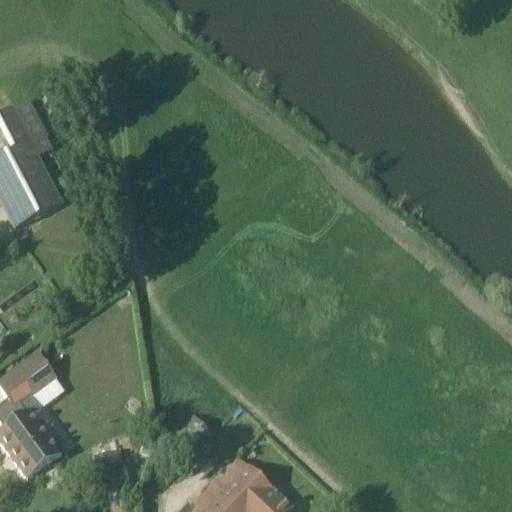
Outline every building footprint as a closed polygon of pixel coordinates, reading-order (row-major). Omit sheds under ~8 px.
[(14,113),(25,136),(32,148),(44,141),(45,144),(49,141),(30,105),(29,106),(14,113)] [(37,162),(38,162),(30,148),(0,163),(0,207),(14,234),(63,208),(37,162)] [(61,181),(51,186),(57,197),(66,192),(61,181)] [(58,384),(38,359),(0,386),(0,392),(13,410),(3,418),(12,429),(0,437),(0,445),(15,466),(28,483),(62,458),(33,419),(41,413),(33,402),(58,384)] [(212,439),(193,420),(167,448),(187,466),(190,463),(200,452),(212,439)] [(150,459),(155,447),(146,443),(141,456),(150,459)] [(196,469),(206,458),(200,452),(190,463),(196,469)] [(121,464),(132,462),(130,454),(119,456),(119,454),(95,460),(103,496),(126,492),(121,464)] [(292,511),(260,483),(237,462),(191,511),(292,511)]
